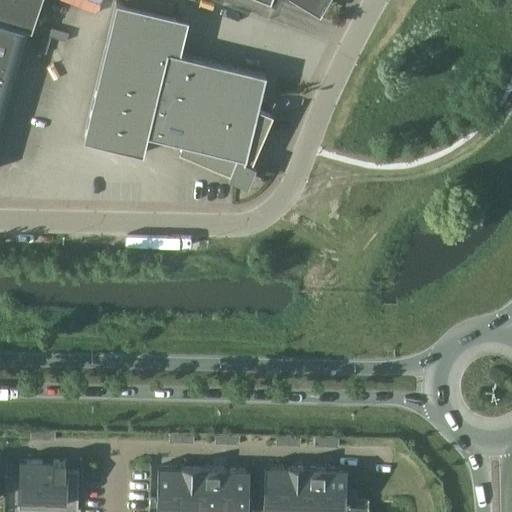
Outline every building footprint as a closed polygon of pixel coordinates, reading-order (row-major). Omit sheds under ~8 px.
[(0,0),(0,20),(31,31),(41,0),(0,0)] [(272,0),(275,1),(276,0),(294,0),(298,2),(299,0),(303,0),(318,8),(322,0),(272,0)] [(265,74),(167,51),(175,17),(116,2),(82,140),(142,154),(147,135),(183,144),(180,151),(178,150),(178,152),(244,180),(272,113),(271,113),(270,115),(256,109),(262,87),(265,74)] [(0,125),(27,32),(0,23),(0,125)] [(37,23),(34,32),(65,41),(67,33),(37,23)] [(42,35),(37,51),(45,54),(50,38),(42,35)] [(0,234),(0,243),(16,243),(16,233),(0,234)] [(31,431),(30,439),(42,440),(42,439),(43,431),(31,431)] [(42,439),(42,440),(55,440),(55,432),(43,431),(42,439)] [(169,434),(169,443),(181,443),(181,434),(169,434)] [(181,434),(181,443),(193,443),(193,435),(181,434)] [(215,435),(214,444),(227,444),(227,436),(215,435)] [(227,436),(227,444),(239,444),(239,436),(227,436)] [(276,437),(275,445),(288,445),(288,437),(276,437)] [(288,437),(288,445),(300,446),(300,437),(288,437)] [(314,446),(326,447),(326,438),(314,438),(314,446)] [(326,438),(326,447),(338,447),(338,439),(326,438)] [(42,460),(19,459),(18,500),(40,501),(42,460)] [(67,460),(42,460),(40,501),(65,501),(67,460)] [(287,466),(264,465),(263,506),(285,507),(287,466)] [(180,467),(157,466),(156,507),(179,507),(180,467)] [(306,466),(287,466),(285,507),(305,507),(306,466)] [(325,467),(306,466),(305,507),(324,508),(325,467)] [(202,467),(180,467),(179,507),(200,508),(202,467)] [(226,468),(202,467),(200,508),(224,509),(226,468)] [(345,468),(325,467),(324,508),(344,509),(345,468)] [(248,469),(226,468),(224,509),(247,510),(248,469)]
